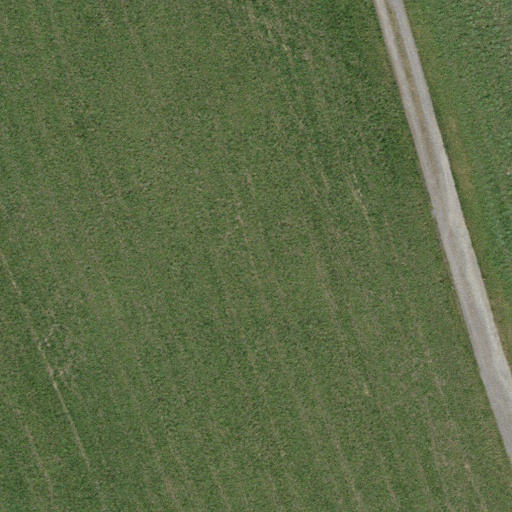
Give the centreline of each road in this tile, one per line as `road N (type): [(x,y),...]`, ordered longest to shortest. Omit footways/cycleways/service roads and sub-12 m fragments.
road 1 (track): [(385,0),(511,435)]
road 2 (track): [(396,38),(209,105)]
